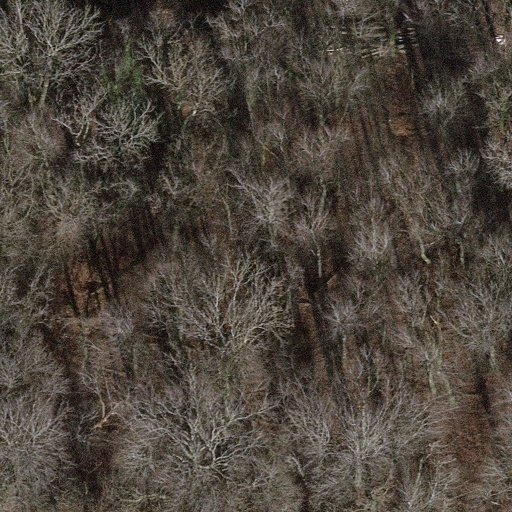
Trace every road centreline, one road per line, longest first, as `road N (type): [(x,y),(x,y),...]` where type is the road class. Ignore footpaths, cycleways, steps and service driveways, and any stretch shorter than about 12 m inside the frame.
road 1 (track): [(0,154),(318,0)]
road 2 (track): [(511,87),(398,0)]
